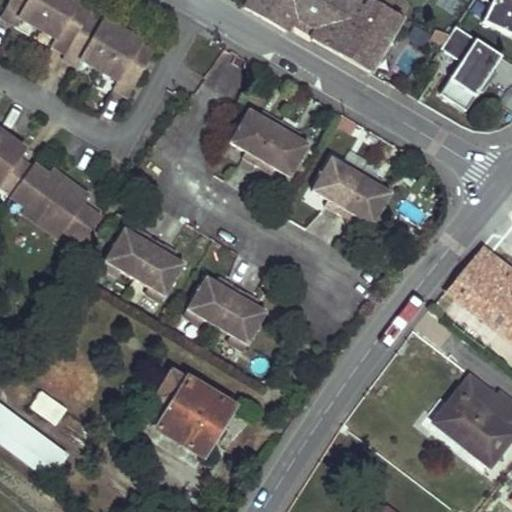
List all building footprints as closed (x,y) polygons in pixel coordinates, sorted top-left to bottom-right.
[(6,0),(0,11),(0,16),(12,24),(16,17),(34,27),(52,38),(48,45),(62,53),(59,58),(73,66),(77,59),(95,70),(113,81),(109,88),(123,96),(150,50),(118,31),(86,12),(89,7),(77,0),(6,0)] [(248,0),(244,8),(285,32),(289,24),(295,15),(317,28),(312,37),(310,40),(370,74),(401,19),(384,9),(368,0),(248,0)] [(389,0),(368,0),(384,9),(389,0)] [(511,0),(482,0),(491,4),(482,22),(511,35),(511,0)] [(317,28),(295,15),(289,24),(312,37),(317,28)] [(459,65),(439,96),(464,113),(478,92),(480,94),(495,76),(491,73),(475,62),(484,49),(454,29),(439,51),(459,65)] [(500,59),(484,49),(475,62),(491,73),(500,59)] [(244,111),(225,144),(241,154),(238,159),(252,167),(265,176),(269,170),(285,180),(305,147),(294,141),(274,129),(255,118),(244,111)] [(258,113),(255,118),(274,129),(277,125),(258,113)] [(277,125),(274,129),(294,141),(296,136),(277,125)] [(60,230),(73,240),(92,214),(80,204),(85,196),(60,178),(56,183),(46,176),(31,164),(28,168),(16,159),(23,150),(0,133),(0,187),(9,194),(7,196),(22,207),(18,212),(54,239),(60,230)] [(326,160),(307,193),(323,202),(319,208),(333,216),(347,224),(350,219),(367,228),(386,196),(375,189),(356,178),(337,166),(326,160)] [(339,162),(337,166),(356,178),(359,174),(339,162)] [(46,176),(56,183),(60,178),(50,170),(46,176)] [(359,174),(356,178),(375,189),(378,185),(359,174)] [(126,205),(120,199),(114,207),(121,213),(126,205)] [(92,214),(73,240),(78,244),(97,218),(92,214)] [(119,230),(100,263),(117,273),(130,281),(144,288),(161,298),(180,265),(170,259),(163,256),(167,250),(153,242),(139,234),(136,240),(129,236),(119,230)] [(132,230),(129,236),(136,240),(139,234),(132,230)] [(167,250),(163,256),(170,259),(173,254),(167,250)] [(496,262),(480,250),(448,289),(511,339),(511,271),(497,259),(496,262)] [(100,263),(97,269),(113,279),(117,273),(100,263)] [(202,278),(182,311),(199,321),(213,328),(226,336),(243,346),(262,313),(252,307),(246,303),(249,298),(235,290),(221,282),(218,287),(212,283),(202,278)] [(215,278),(212,283),(218,287),(221,282),(215,278)] [(140,294),(157,304),(161,298),(144,288),(140,294)] [(249,298),(246,303),(252,307),(255,302),(249,298)] [(182,311),(179,317),(196,327),(199,321),(182,311)] [(226,336),(223,342),(240,352),(243,346),(226,336)] [(230,407),(169,370),(151,399),(166,408),(154,429),(199,457),(230,407)] [(495,397),(470,378),(434,422),(489,465),(511,438),(511,434),(484,412),(495,397)] [(53,425),(66,408),(40,388),(27,406),(53,425)] [(511,401),(499,392),(495,397),(484,412),(511,434),(511,401)] [(0,400),(0,443),(46,479),(67,452),(0,400)]
